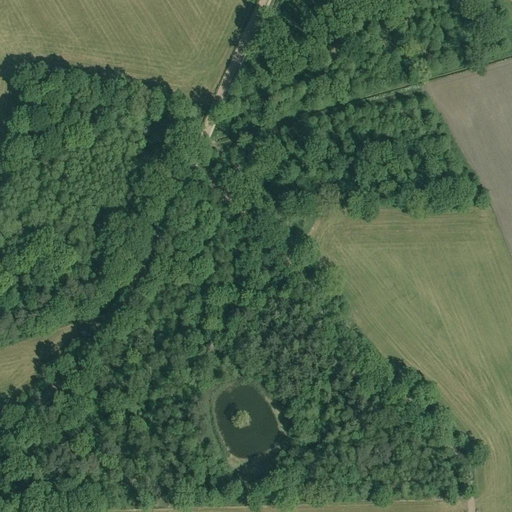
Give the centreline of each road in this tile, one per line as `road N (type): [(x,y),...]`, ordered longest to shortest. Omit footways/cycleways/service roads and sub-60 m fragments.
road 1 (track): [(0,437),(115,310),(259,0)]
road 2 (track): [(186,157),(462,475),(468,511)]
